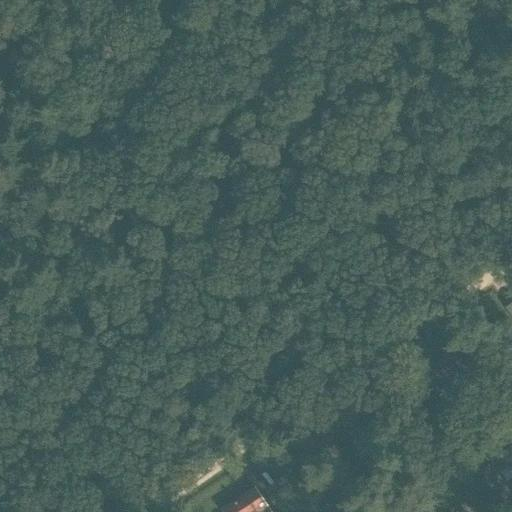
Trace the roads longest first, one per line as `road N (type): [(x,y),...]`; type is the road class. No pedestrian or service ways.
road 1 (track): [(445,0),(215,224),(0,356)]
road 2 (track): [(511,265),(152,511)]
road 3 (track): [(465,511),(367,363)]
